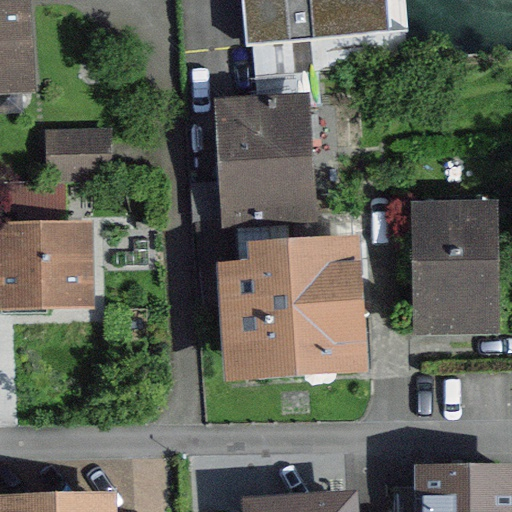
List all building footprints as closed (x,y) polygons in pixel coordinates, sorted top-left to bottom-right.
[(316,41),(312,0),(243,0),(248,47),(316,41)] [(16,4),(0,5),(0,83),(21,83),(16,4)] [(298,106),(227,110),(234,221),(305,216),(298,106)] [(108,133),(48,134),(48,180),(108,179),(108,133)] [(7,186),(7,219),(65,219),(65,186),(7,186)] [(350,358),(341,214),(305,216),(234,221),(243,365),(350,358)] [(490,216),(425,217),(426,325),(492,325),(490,216)] [(82,233),(0,234),(0,263),(1,264),(1,302),(83,300),(82,233)] [(511,511),(511,476),(426,477),(426,495),(395,495),(394,511),(511,511)]
